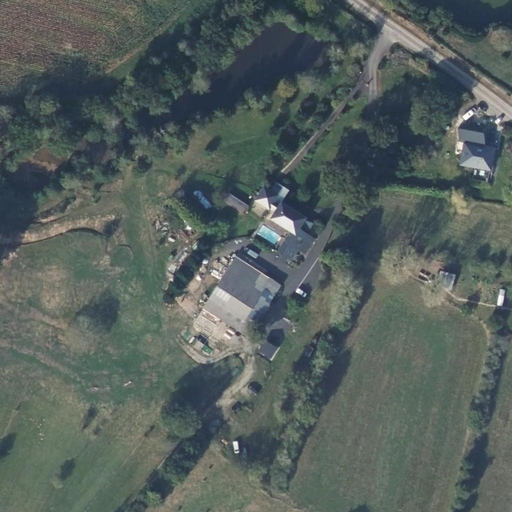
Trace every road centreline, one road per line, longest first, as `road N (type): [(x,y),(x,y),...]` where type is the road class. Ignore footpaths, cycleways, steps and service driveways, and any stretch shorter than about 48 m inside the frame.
road 1 (unclassified): [(351,0),(511,115)]
road 2 (unknown): [(371,62),(276,187)]
